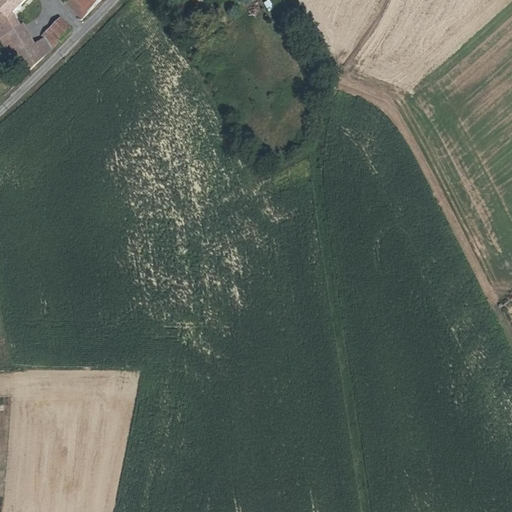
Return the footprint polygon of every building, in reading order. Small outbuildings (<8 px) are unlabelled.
[(30,72),(51,51),(44,40),(32,47),(12,13),(24,0),(0,0),(0,42),(10,59),(19,53),(22,57),(30,72)] [(81,20),(88,13),(75,0),(66,0),(64,2),(81,20)] [(75,0),(88,13),(101,0),(75,0)] [(266,0),(262,3),(268,12),(274,8),(269,0),(266,0)] [(42,37),(44,40),(51,51),(70,31),(70,29),(61,20),(54,27),(42,37)] [(19,53),(10,59),(12,63),(22,57),(19,53)]
